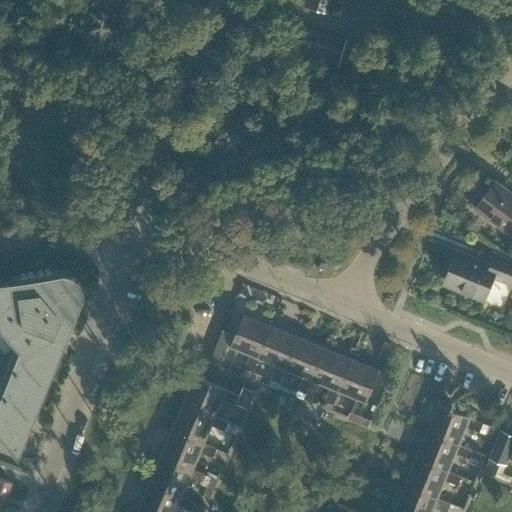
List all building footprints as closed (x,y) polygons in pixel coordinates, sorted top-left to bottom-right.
[(328,11),(331,0),(308,0),(307,5),(328,11)] [(307,30),(298,55),(338,69),(347,43),(307,30)] [(511,193),(496,181),(475,209),(511,236),(511,234),(511,193)] [(491,266),(459,253),(446,284),(484,300),(493,277),(511,285),(511,261),(495,255),(491,266)] [(0,330),(13,346),(14,343),(20,345),(0,398),(0,437),(16,456),(60,339),(65,341),(65,342),(66,343),(67,333),(80,300),(81,296),(81,292),(81,289),(80,285),(79,281),(77,278),(75,275),(72,273),(69,271),(65,270),(62,269),(58,268),(54,269),(10,276),(10,277),(11,277),(12,281),(0,282),(0,330)] [(259,358),(272,327),(244,315),(231,347),(250,355),(242,374),(251,377),(259,358)] [(285,369),(298,338),(272,327),(259,358),(277,366),(269,385),(277,388),(285,369)] [(223,330),(219,340),(228,344),(232,334),(223,330)] [(312,380),(325,349),(298,338),(285,369),(303,377),(296,395),(304,399),(312,380)] [(339,391),(352,360),(325,349),(312,380),(330,388),(322,406),(331,410),(339,391)] [(352,360),(339,391),(357,399),(349,417),(368,425),(371,418),(362,415),(362,416),(360,415),(378,371),(352,360)] [(183,401),(214,415),(222,397),(247,408),(254,391),(243,386),(239,394),(195,375),(183,401)] [(240,426),(214,415),(183,401),(171,427),(202,441),(210,423),(236,435),(240,426)] [(427,432),(459,445),(466,426),(480,432),(483,423),(438,405),(427,432)] [(484,424),(480,432),(492,437),(496,428),(484,424)] [(228,453),(202,441),(171,427),(160,453),(191,467),(199,450),(224,461),(228,453)] [(511,434),(501,430),(489,458),(506,465),(511,450),(511,434)] [(472,450),(459,445),(427,432),(417,458),(448,471),(456,453),(469,459),(472,450)] [(469,459),(469,460),(481,465),(485,455),(472,450),(469,459)] [(216,479),(191,467),(160,453),(148,480),(179,494),(187,476),(213,487),(216,479)] [(462,477),(448,471),(417,458),(406,485),(437,498),(445,480),(458,485),(462,477)] [(0,503),(2,504),(10,482),(0,478),(0,503)] [(202,511),(205,506),(179,494),(148,480),(136,506),(148,511),(170,511),(175,502),(196,511),(202,511)] [(447,511),(451,504),(437,498),(406,485),(394,511),(431,511),(434,507),(446,511),(447,511)] [(330,511),(357,511),(334,502),(330,511)]
